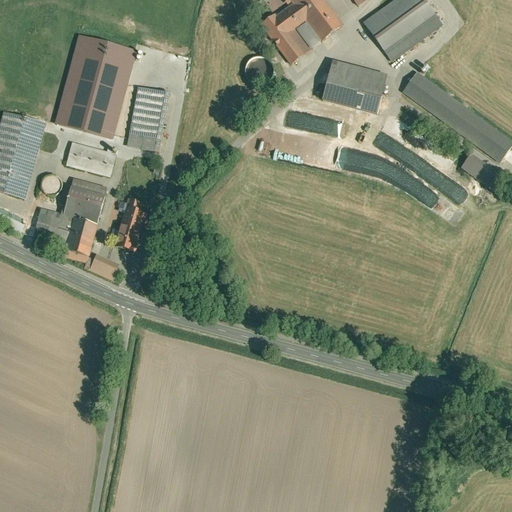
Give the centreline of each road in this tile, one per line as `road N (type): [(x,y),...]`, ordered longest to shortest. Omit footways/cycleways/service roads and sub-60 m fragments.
road 1 (tertiary): [(511,407),(132,306),(0,241)]
road 2 (unknown): [(158,218),(200,0)]
